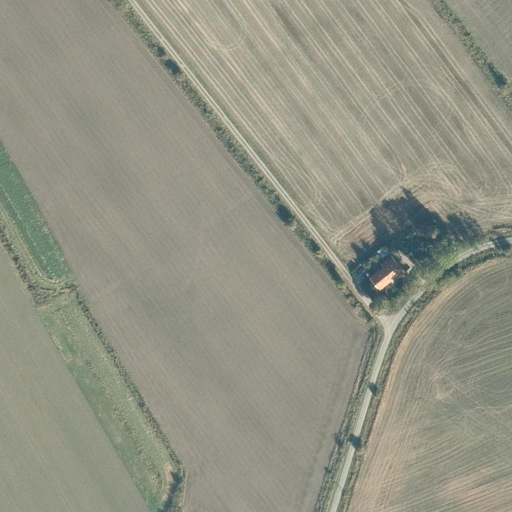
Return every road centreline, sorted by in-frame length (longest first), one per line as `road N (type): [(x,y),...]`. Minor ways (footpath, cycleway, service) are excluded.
road 1 (track): [(126,0),(389,328)]
road 2 (unclassified): [(511,233),(436,266),(389,328),(328,511)]
